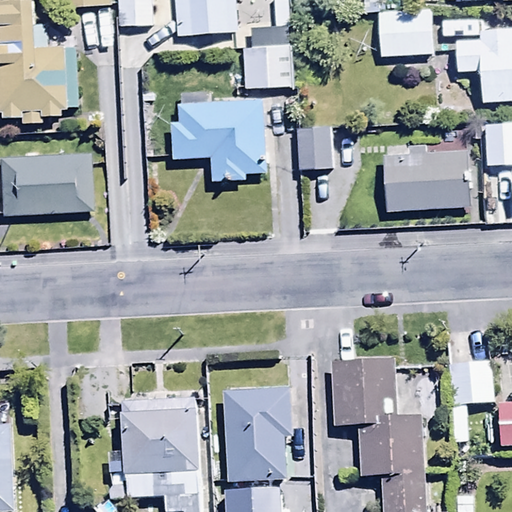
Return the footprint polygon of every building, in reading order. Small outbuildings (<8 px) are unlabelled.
[(65,45),(49,36),(36,36),(34,0),(0,0),(0,124),(3,124),(4,132),(22,131),(22,135),(42,135),(42,129),(67,128),(67,119),(78,118),(77,59),(65,60),(65,45)] [(55,0),(56,15),(114,11),(112,0),(55,0)] [(152,0),(118,0),(118,35),(153,35),(152,0)] [(237,0),(173,0),(175,46),(239,43),(237,0)] [(511,0),(454,0),(455,15),(511,12),(511,0)] [(250,39),(251,58),(244,58),(246,100),(293,97),(288,4),(274,4),(276,38),(250,39)] [(433,19),(379,23),(382,75),(436,72),(433,19)] [(483,83),(484,113),(511,111),(511,36),(479,38),(479,47),(456,49),(458,84),(483,83)] [(211,98),(179,100),(181,132),(172,133),(175,170),(211,168),(213,194),(248,192),(247,185),(269,184),(264,106),(212,110),(211,98)] [(332,131),(297,134),(300,181),(335,179),(332,131)] [(383,164),(386,223),(471,219),(468,158),(425,160),(425,155),(407,156),(407,163),(383,164)] [(92,161),(3,166),(6,226),(96,222),(92,161)] [(330,361),(333,428),(354,427),(357,479),(378,478),(379,511),(423,511),(419,415),(396,416),(393,358),(330,361)] [(492,404),(488,361),(447,364),(454,445),(470,444),(467,406),(492,404)] [(222,389),(226,484),(284,482),(282,438),(289,437),(287,386),(222,389)] [(201,511),(193,397),(120,402),(127,501),(164,499),(165,511),(201,511)] [(511,403),(497,405),(499,447),(511,446),(511,403)] [(38,511),(37,426),(0,426),(0,511),(38,511)]
